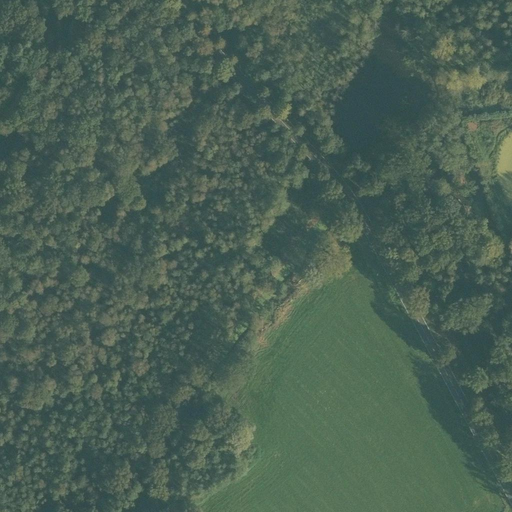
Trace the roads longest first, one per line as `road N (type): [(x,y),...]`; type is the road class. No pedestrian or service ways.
road 1 (tertiary): [(162,0),(332,174),(511,492)]
road 2 (track): [(55,0),(0,123)]
